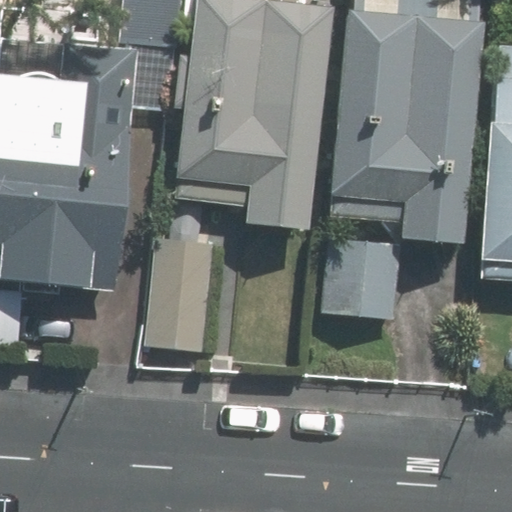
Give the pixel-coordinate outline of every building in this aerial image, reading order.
[(298,231),(325,0),(186,0),(163,198),(235,206),(233,223),(298,231)] [(342,0),(342,11),(334,10),(322,198),(393,202),(391,235),(459,240),(473,0),(342,0)] [(511,43),(482,42),(468,272),(511,274),(511,43)] [(0,293),(102,302),(117,111),(121,58),(68,54),(65,92),(0,86),(0,293)] [(143,231),(131,343),(190,350),(202,237),(143,231)]
